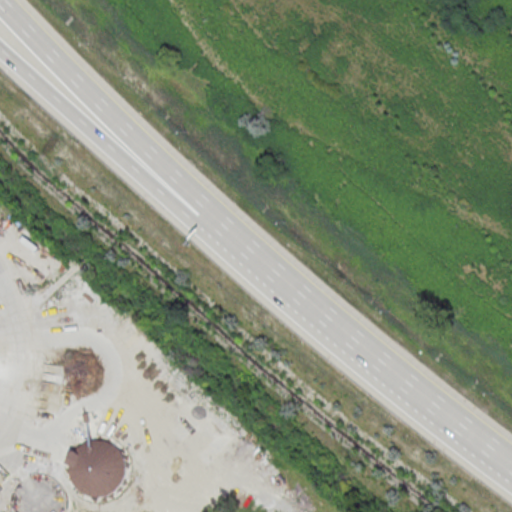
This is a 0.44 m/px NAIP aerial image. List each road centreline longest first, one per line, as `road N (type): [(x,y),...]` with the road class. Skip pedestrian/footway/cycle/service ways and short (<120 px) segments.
road 1 (motorway): [(202,214),(511,465)]
road 2 (motorway): [(2,0),(202,214)]
road 3 (motorway): [(0,46),(202,214)]
